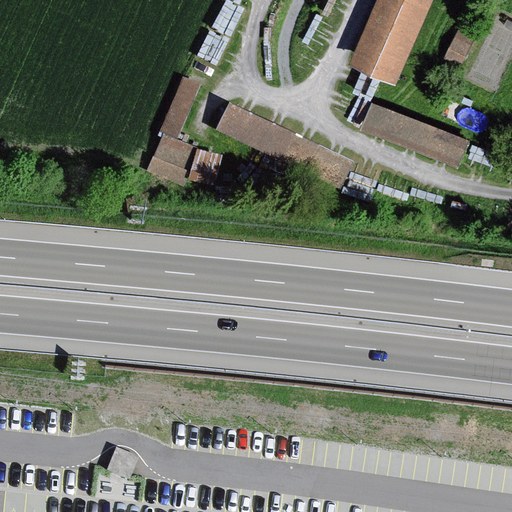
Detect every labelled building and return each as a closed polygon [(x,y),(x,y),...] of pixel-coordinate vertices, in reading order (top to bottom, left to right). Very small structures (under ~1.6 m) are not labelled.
[(396,82),(432,0),(377,0),(350,62),(396,82)] [(461,28),(447,58),(463,66),(477,36),(461,28)] [(182,80),(159,135),(176,142),(198,86),(182,80)] [(375,103),(365,128),(460,165),(470,140),(375,103)] [(226,109),(214,135),(339,191),(351,166),(226,109)] [(161,138),(152,160),(187,174),(196,152),(161,138)] [(220,158),(198,154),(193,184),(215,187),(220,158)] [(152,160),(146,173),(182,187),(187,174),(152,160)] [(114,450),(106,472),(128,481),(137,458),(114,450)]
